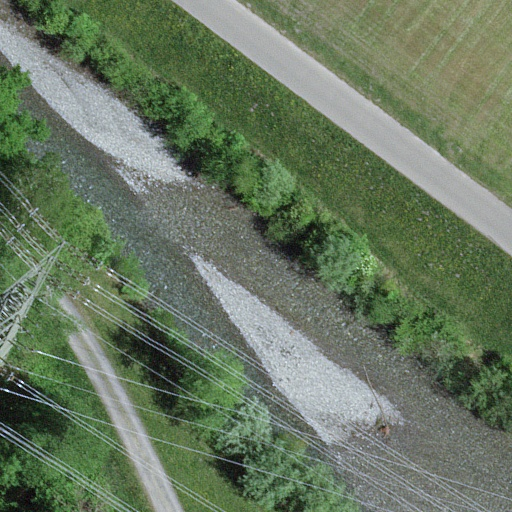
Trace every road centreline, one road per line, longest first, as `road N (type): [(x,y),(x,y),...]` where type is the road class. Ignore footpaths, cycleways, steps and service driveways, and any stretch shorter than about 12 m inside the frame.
road 1 (track): [(511,230),(205,0)]
road 2 (track): [(0,213),(83,336),(167,511)]
